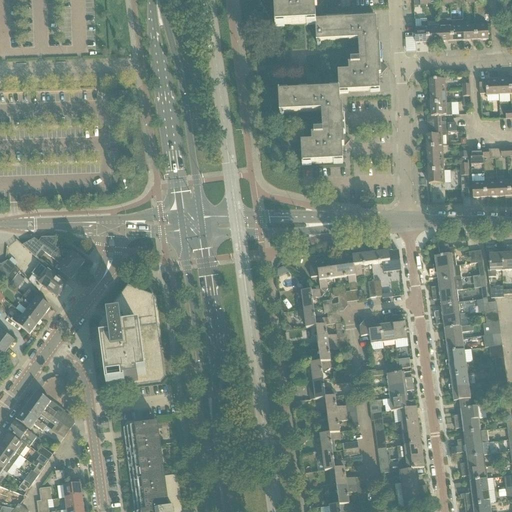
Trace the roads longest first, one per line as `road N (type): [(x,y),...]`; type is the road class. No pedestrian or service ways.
road 1 (residential): [(373,511),(352,314),(416,304)]
road 2 (secondary): [(201,215),(175,67),(154,0)]
road 3 (secondary): [(154,0),(183,216)]
road 4 (residential): [(446,511),(416,304)]
road 5 (tertiary): [(104,511),(87,379),(54,342)]
road 6 (secondary): [(185,233),(209,414)]
road 7 (tertiary): [(368,223),(201,215)]
road 8 (secondary): [(209,414),(216,341),(206,259)]
road 9 (residential): [(408,221),(401,66)]
road 10 (tertiary): [(226,233),(368,223)]
